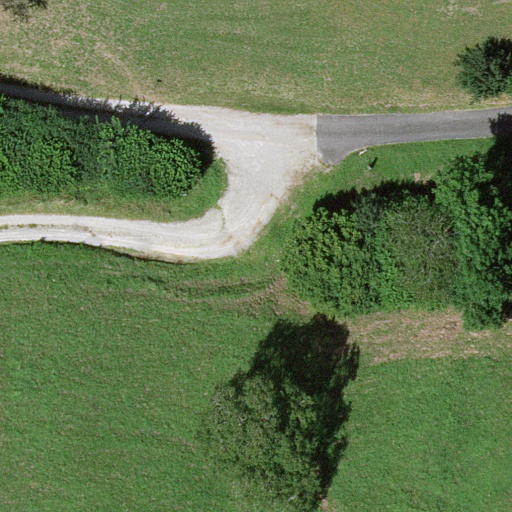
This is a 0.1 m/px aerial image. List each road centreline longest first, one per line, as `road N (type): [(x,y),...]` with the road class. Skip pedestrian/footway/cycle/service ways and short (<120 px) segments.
road 1 (track): [(269,132),(235,216),(208,234),(0,231)]
road 2 (track): [(0,86),(269,132)]
road 3 (track): [(269,132),(511,115)]
